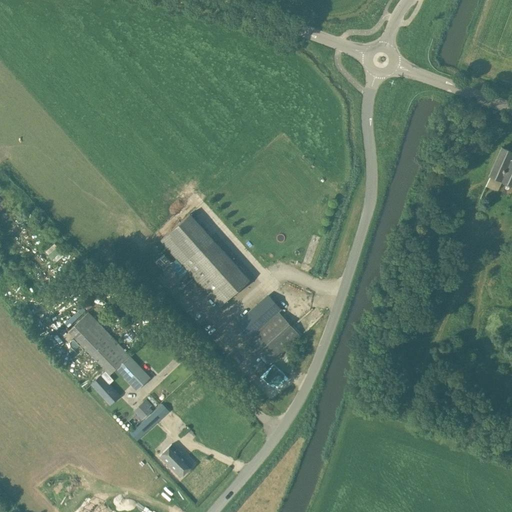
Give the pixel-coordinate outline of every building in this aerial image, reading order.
[(511,159),(511,151),(502,147),(490,175),(511,185),(511,161),(511,159)] [(238,267),(190,213),(160,240),(220,306),(242,286),(249,280),(244,274),(245,273),(245,272),(240,266),(239,266),(238,267)] [(52,253),(58,247),(55,243),(49,249),(52,253)] [(61,251),(55,256),(61,263),(67,258),(61,251)] [(157,259),(164,269),(174,262),(166,253),(157,259)] [(86,301),(82,305),(86,310),(90,306),(86,301)] [(301,336),(278,311),(247,338),(270,364),(301,336)] [(130,355),(89,312),(68,331),(110,375),(116,369),(136,391),(150,377),(130,356),(130,355)] [(131,331),(124,337),(129,343),(136,337),(131,331)] [(113,380),(106,371),(101,375),(100,375),(90,384),(110,405),(121,396),(110,383),(113,380)] [(144,400),(134,410),(143,420),(154,410),(144,400)] [(170,411),(163,403),(135,429),(142,437),(170,411)] [(155,446),(162,453),(174,441),(168,434),(155,446)] [(193,465),(171,444),(160,456),(181,477),(193,465)] [(89,501),(78,511),(101,511),(89,501)]
